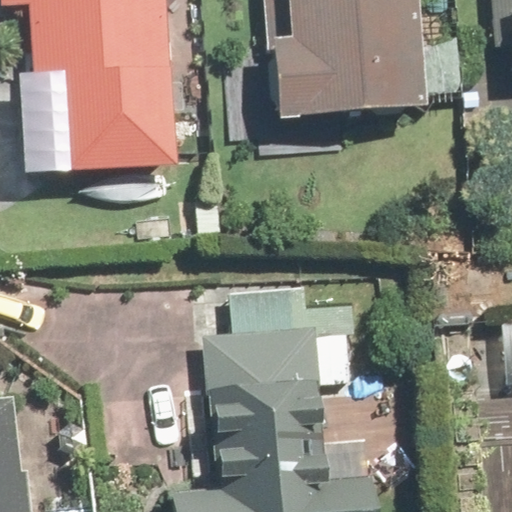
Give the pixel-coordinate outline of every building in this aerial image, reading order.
[(186,164),(180,0),(35,0),(38,78),(69,77),(72,168),(186,164)] [(428,104),(424,0),(288,0),(289,22),(269,23),(272,108),(428,104)] [(511,0),(472,0),(476,100),(511,98),(511,0)] [(172,463),(175,511),(371,511),(368,466),(318,469),(312,371),(301,371),(296,289),(233,293),(235,323),(202,325),(210,461),(172,463)] [(0,511),(33,511),(21,396),(0,398),(0,511)]
